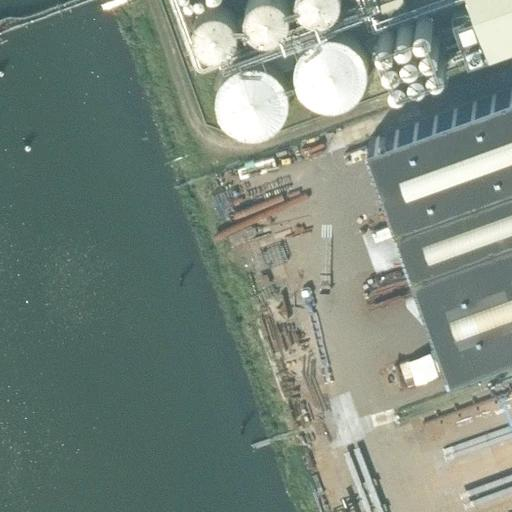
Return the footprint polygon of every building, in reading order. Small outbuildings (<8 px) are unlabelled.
[(183,0),(197,33),(235,18),(227,0),(183,0)] [(245,0),(250,10),(270,0),(245,0)] [(377,0),(379,4),(381,11),(404,3),(402,0),(377,0)] [(469,0),(453,0),(457,11),(471,6),(469,0)] [(511,0),(472,0),(491,52),(511,44),(511,0)] [(415,21),(427,16),(423,3),(410,8),(415,21)] [(351,86),(354,7),(314,5),(314,17),(298,17),(295,83),(351,86)] [(384,18),(373,21),(377,35),(388,32),(384,18)] [(278,98),(280,49),(217,47),(215,109),(259,110),(260,97),(278,98)] [(511,86),(384,133),(368,138),(399,220),(452,370),(511,348),(511,86)] [(314,123),(174,160),(187,208),(327,172),(314,123)] [(266,214),(246,220),(251,236),(271,229),(266,214)]
